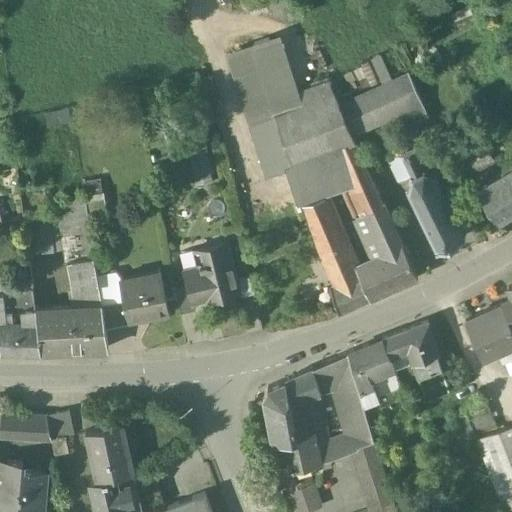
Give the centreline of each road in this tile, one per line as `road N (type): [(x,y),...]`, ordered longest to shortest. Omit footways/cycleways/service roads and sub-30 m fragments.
road 1 (tertiary): [(210,369),(256,361),(363,321),(511,251)]
road 2 (tertiary): [(0,375),(210,369)]
road 3 (residential): [(253,511),(210,369)]
